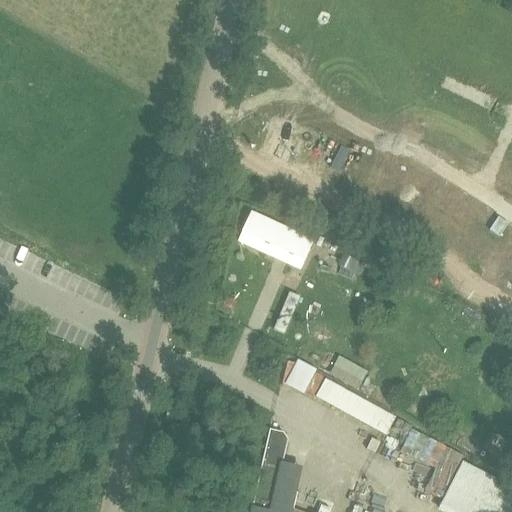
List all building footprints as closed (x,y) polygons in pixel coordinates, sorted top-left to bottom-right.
[(300,269),(312,242),(251,215),(239,241),(300,269)] [(489,231),(499,238),(508,225),(498,218),(489,231)] [(339,266),(357,275),(363,263),(344,254),(339,266)] [(337,283),(324,276),(312,291),(325,290),(337,283)] [(289,293),(279,316),(276,323),(273,330),(284,335),(300,298),(289,293)] [(325,380),(315,398),(385,436),(395,419),(325,380)] [(251,508),(250,511),(292,511),(297,492),(277,487),(282,465),(288,440),(283,433),(269,430),(253,502),(252,506),(252,508),(251,508)]
